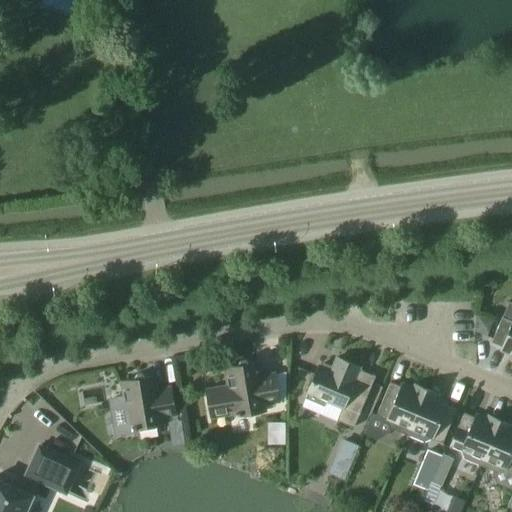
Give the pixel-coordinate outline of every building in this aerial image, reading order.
[(511,359),(511,322),(502,318),(492,343),(503,348),(501,351),(511,356),(510,359),(511,359)] [(337,421),(354,428),(376,377),(360,370),(360,368),(337,358),(331,371),(319,366),(305,399),(324,407),(327,402),(342,408),(337,421)] [(204,389),(210,420),(237,415),(266,411),(265,405),(279,402),(275,374),(260,376),(258,363),(249,365),(246,361),(242,360),(239,363),(238,367),(225,369),(228,385),(204,389)] [(112,399),(110,401),(116,434),(118,436),(134,433),(133,429),(163,424),(162,418),(176,416),(171,387),(157,390),(155,377),(145,378),(143,375),(139,374),(135,376),(134,380),(122,382),(124,397),(112,399)] [(390,428),(407,435),(426,390),(415,385),(413,389),(403,384),(402,388),(390,383),(376,416),(387,421),(390,428)] [(432,439),(443,444),(457,411),(446,406),(447,403),(437,398),(438,395),(426,390),(407,435),(423,442),(432,439)] [(465,459),(481,466),(500,421),(488,416),(487,420),(477,415),(475,419),(464,414),(450,447),(461,452),(465,459)] [(504,470),(511,473),(511,430),(510,429),(511,426),(500,421),(481,466),(497,473),(504,470)] [(183,432),(171,434),(172,445),(185,444),(183,432)] [(350,463),(357,446),(341,440),(334,457),(350,463)] [(0,511),(24,511),(32,497),(33,495),(32,495),(39,481),(66,493),(79,464),(39,446),(26,475),(28,476),(22,491),(0,480),(0,511)] [(428,450),(420,468),(435,474),(442,456),(428,450)]
